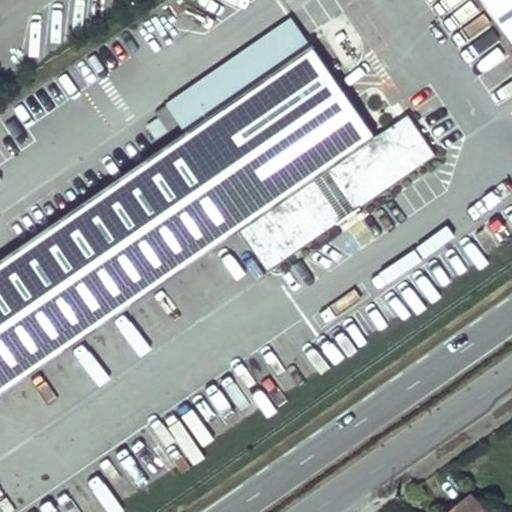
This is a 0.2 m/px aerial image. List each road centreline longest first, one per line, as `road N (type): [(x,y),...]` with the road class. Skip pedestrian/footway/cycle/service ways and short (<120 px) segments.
road 1 (primary): [(511,304),(220,511)]
road 2 (primary): [(310,511),(511,369)]
